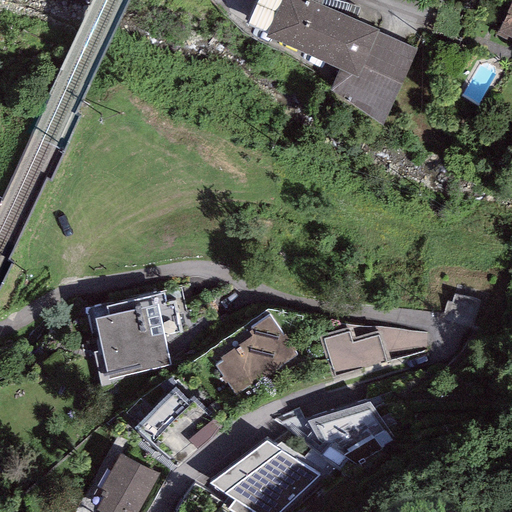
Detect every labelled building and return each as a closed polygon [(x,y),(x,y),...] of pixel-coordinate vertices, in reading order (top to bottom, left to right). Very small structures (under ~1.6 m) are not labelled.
[(414,45),(318,0),(261,0),(251,22),(340,64),(327,92),(380,117),(414,45)] [(511,1),(496,35),(511,42),(511,1)] [(169,287),(81,311),(103,380),(173,366),(164,337),(184,332),(169,287)] [(282,336),(269,317),(248,332),(251,336),(220,358),(222,361),(215,366),(236,395),(250,385),(252,388),(298,355),(283,334),(282,336)] [(349,332),(324,339),(335,377),(386,362),(378,336),(352,343),(349,332)] [(191,404),(175,387),(134,428),(180,467),(221,427),(193,402),(191,404)] [(370,402),(307,421),(325,451),(320,457),(344,476),(395,442),(370,402)] [(280,511),(319,474),(266,441),(209,483),(254,511),(280,511)] [(138,511),(158,474),(119,454),(101,489),(103,490),(100,495),(103,497),(96,510),(100,511),(138,511)]
